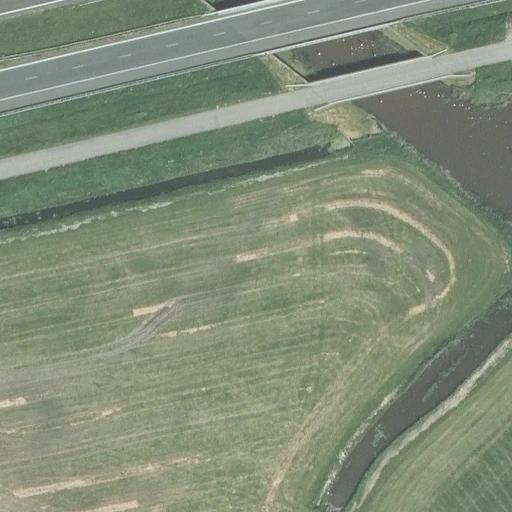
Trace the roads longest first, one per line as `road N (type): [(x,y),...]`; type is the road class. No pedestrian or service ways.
road 1 (unclassified): [(0,169),(511,49)]
road 2 (motorway): [(0,86),(371,0)]
